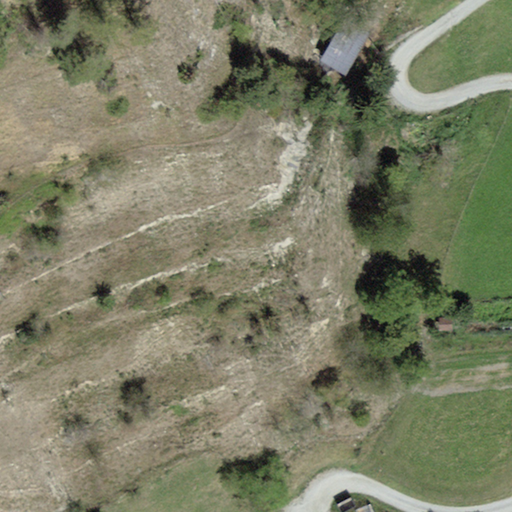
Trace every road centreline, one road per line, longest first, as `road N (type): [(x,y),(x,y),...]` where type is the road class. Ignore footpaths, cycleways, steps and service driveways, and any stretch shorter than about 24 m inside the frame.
road 1 (track): [(478,0),(401,57),(395,85),(407,104),(437,111),(511,78)]
road 2 (track): [(315,511),(326,487),(361,484),(412,511)]
